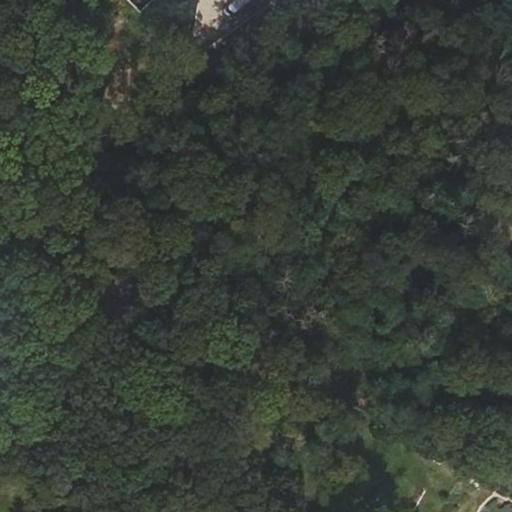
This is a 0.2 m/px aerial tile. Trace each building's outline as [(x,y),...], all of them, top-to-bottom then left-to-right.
[(126,0),(140,13),(152,0),(126,0)] [(121,26),(112,22),(108,32),(118,36),(121,26)] [(124,58),(99,59),(101,102),(126,101),(124,58)] [(80,281),(61,323),(101,341),(120,299),(127,284),(88,265),(80,281)] [(49,318),(61,323),(80,281),(69,276),(49,318)] [(120,299),(101,341),(108,345),(127,303),(120,299)] [(89,389),(60,383),(54,411),(83,417),(89,389)]
